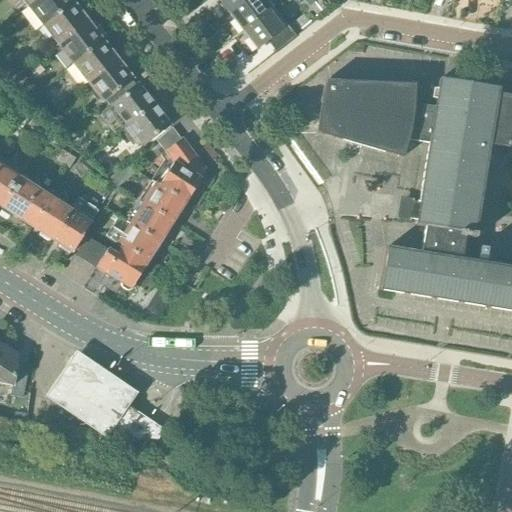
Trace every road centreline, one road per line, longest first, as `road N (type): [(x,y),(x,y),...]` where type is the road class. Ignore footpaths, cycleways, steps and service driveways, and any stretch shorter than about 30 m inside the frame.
road 1 (tertiary): [(283,364),(142,352),(94,334),(0,277)]
road 2 (residential): [(313,338),(298,236),(223,115)]
road 3 (unclassified): [(511,383),(344,364)]
road 4 (residential): [(511,49),(346,23)]
road 5 (residential): [(346,23),(223,115)]
road 6 (residential): [(223,115),(136,2)]
